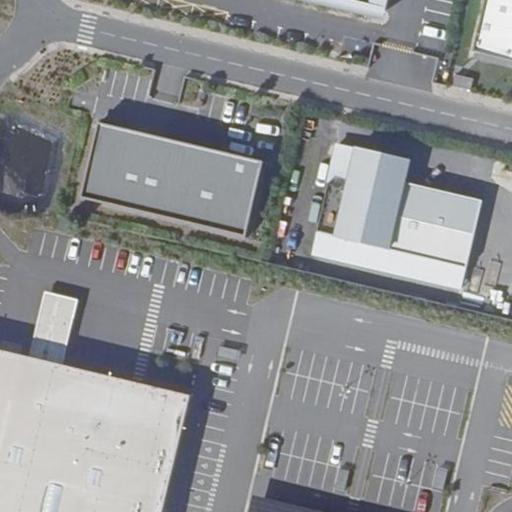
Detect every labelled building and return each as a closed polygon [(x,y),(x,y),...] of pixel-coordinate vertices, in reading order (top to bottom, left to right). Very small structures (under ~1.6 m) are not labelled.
[(293,0),(388,20),(392,0),(293,0)] [(511,0),(485,0),(473,57),(511,64),(511,0)] [(263,163),(97,127),(83,203),(248,241),(263,163)] [(461,290),(483,202),(407,182),(412,161),(335,143),(306,258),(461,290)] [(46,288),(32,352),(65,360),(79,296),(46,288)] [(138,379),(0,345),(0,511),(159,511),(187,390),(138,379)] [(321,511),(252,495),(247,511),(321,511)]
